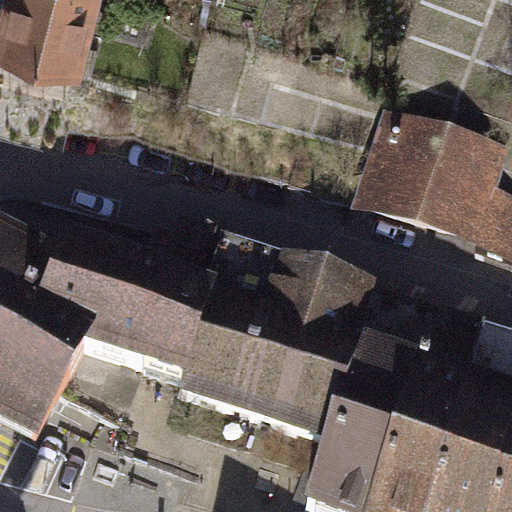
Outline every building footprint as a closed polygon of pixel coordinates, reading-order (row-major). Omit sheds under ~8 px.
[(9,0),(0,35),(0,50),(77,71),(96,0),(9,0)] [(115,0),(108,27),(146,37),(154,7),(125,0),(115,0)] [(336,201),(355,139),(310,125),(291,188),(336,201)] [(500,166),(393,134),(369,211),(478,243),(478,259),(511,270),(511,202),(493,194),(500,166)] [(159,232),(142,287),(167,295),(141,372),(148,373),(147,376),(183,388),(229,255),(159,232)] [(0,249),(0,427),(38,448),(86,354),(141,372),(167,295),(142,287),(120,280),(119,283),(79,263),(68,285),(0,249)] [(385,303),(229,255),(183,388),(180,399),(320,444),(320,447),(329,450),(357,352),(368,355),(385,303)] [(376,511),(443,322),(385,303),(368,355),(357,352),(329,450),(309,511),(312,511),(317,511),(318,511),(320,511),(376,511)] [(487,335),(443,322),(376,511),(431,511),(467,389),(487,335)] [(511,342),(487,335),(467,389),(431,511),(489,511),(511,446),(511,342)] [(511,511),(511,446),(489,511),(511,511)]
